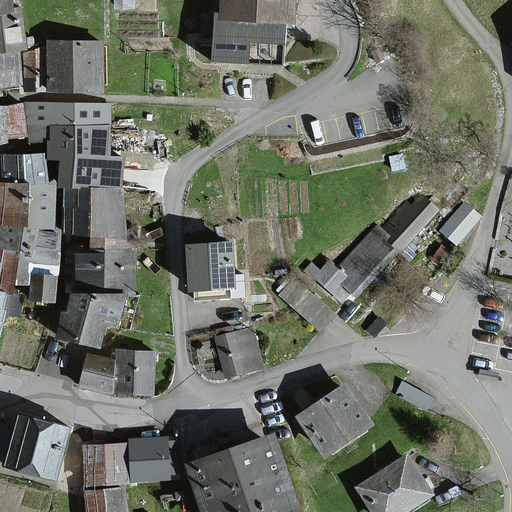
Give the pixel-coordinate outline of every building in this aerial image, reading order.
[(0,0),(0,12),(14,10),(13,0),(0,0)] [(227,0),(227,18),(222,18),(221,61),(286,63),(287,21),(291,21),(291,0),(227,0)] [(0,12),(0,54),(20,52),(28,51),(22,9),(14,10),(0,12)] [(47,40),(47,45),(47,90),(104,90),(104,40),(47,40)] [(26,90),(47,90),(47,45),(26,53),(26,90)] [(0,85),(24,83),(20,52),(0,54),(0,85)] [(0,142),(9,143),(9,136),(9,105),(0,105),(0,142)] [(9,105),(9,136),(28,136),(27,105),(9,105)] [(111,125),(111,105),(27,105),(28,136),(28,142),(50,142),(50,158),(63,157),(76,157),(76,126),(111,125)] [(76,126),(76,157),(63,157),(63,186),(66,186),(125,186),(125,151),(111,151),(111,125),(76,126)] [(5,153),(3,179),(32,181),(45,182),(48,157),(5,153)] [(28,226),(32,181),(3,179),(0,178),(0,223),(22,226),(28,226)] [(58,184),(45,182),(32,181),(28,226),(54,228),(58,184)] [(66,237),(83,237),(126,237),(128,237),(127,186),(125,186),(66,186),(66,237)] [(392,236),(388,240),(400,251),(402,249),(439,209),(423,195),(412,206),(407,202),(383,228),(392,236)] [(480,215),(464,202),(440,231),(456,244),(480,215)] [(0,247),(20,249),(22,226),(0,223),(0,247)] [(388,240),(392,236),(383,228),(378,223),(375,227),(338,266),(331,260),(321,270),(313,263),(307,270),(341,301),(345,296),(350,291),(357,297),(396,256),(400,251),(388,240)] [(22,226),(20,249),(17,283),(33,285),(34,274),(58,276),(62,229),(54,228),(28,226),(22,226)] [(126,250),(126,243),(126,237),(83,237),(83,245),(68,245),(68,252),(68,281),(79,281),(79,294),(129,294),(137,294),(137,271),(137,250),(126,250)] [(236,286),(234,243),(189,246),(192,288),(236,286)] [(0,247),(0,284),(17,289),(17,285),(17,283),(20,249),(0,247)] [(58,276),(34,274),(33,285),(32,298),(55,300),(58,276)] [(0,359),(10,313),(22,316),(27,295),(0,288),(0,359)] [(120,327),(129,294),(79,294),(74,294),(69,312),(64,311),(57,336),(102,347),(108,324),(120,327)] [(253,328),(216,337),(226,377),(263,368),(253,328)] [(154,351),(119,350),(117,392),(153,394),(154,351)] [(114,359),(89,353),(82,384),(108,390),(114,359)] [(373,424),(346,385),(301,415),(327,454),(373,424)] [(20,414),(7,464),(58,478),(72,428),(20,414)] [(272,434),(190,463),(207,511),(285,511),(298,508),(272,434)] [(163,435),(129,437),(132,477),(166,475),(163,435)] [(124,443),(87,445),(89,483),(125,481),(124,443)] [(409,454),(361,484),(377,511),(405,511),(434,494),(409,454)] [(125,511),(123,487),(87,490),(88,511),(125,511)]
